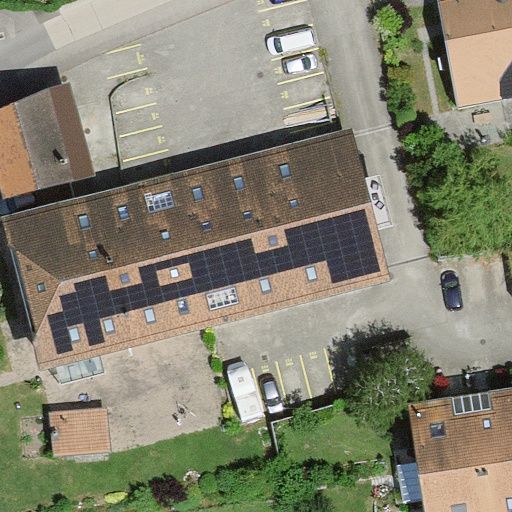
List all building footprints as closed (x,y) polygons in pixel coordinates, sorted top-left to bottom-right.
[(511,0),(425,0),(421,1),(443,110),(511,96),(511,0)] [(0,194),(78,176),(57,88),(0,101),(0,194)] [(0,227),(0,335),(9,372),(374,280),(339,143),(0,227)] [(511,511),(511,405),(510,392),(451,401),(467,511),(511,511)] [(467,511),(451,401),(391,410),(406,511),(467,511)] [(28,408),(29,465),(96,464),(95,407),(28,408)]
